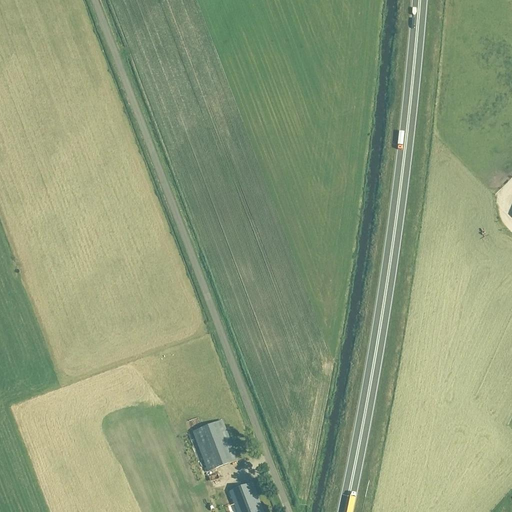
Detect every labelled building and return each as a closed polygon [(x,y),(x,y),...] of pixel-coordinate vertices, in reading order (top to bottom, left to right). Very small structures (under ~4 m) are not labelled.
[(237,461),(235,455),(222,422),(193,433),(208,472),(237,461)] [(234,446),(240,458),(244,456),(238,444),(234,446)] [(166,450),(180,495),(195,490),(181,445),(166,450)] [(262,511),(252,484),(229,493),(236,511),(262,511)] [(509,508),(511,505),(511,498),(509,495),(502,502),(509,508)]
